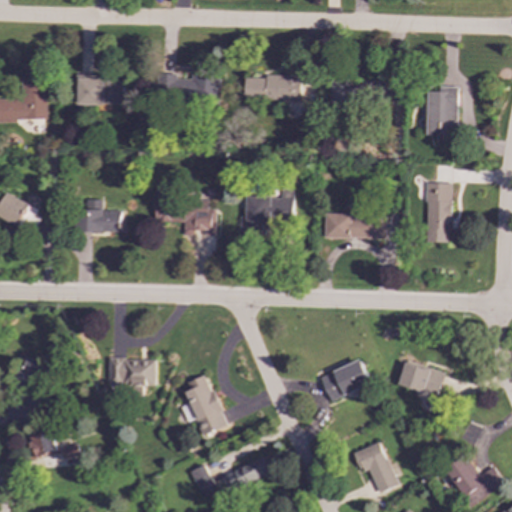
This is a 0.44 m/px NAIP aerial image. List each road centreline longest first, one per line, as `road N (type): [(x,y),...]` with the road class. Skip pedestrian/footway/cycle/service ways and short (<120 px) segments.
road 1 (residential): [(511,29),(0,15)]
road 2 (tertiary): [(511,304),(0,293)]
road 3 (residential): [(327,511),(246,329),(240,295)]
road 4 (residential): [(504,304),(511,141)]
